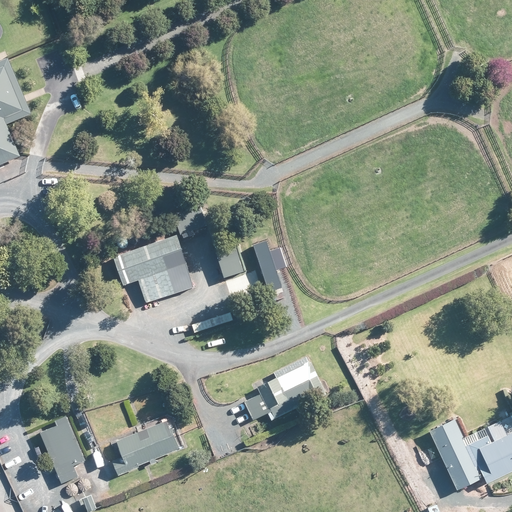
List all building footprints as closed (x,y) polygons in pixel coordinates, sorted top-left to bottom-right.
[(0,161),(16,155),(3,124),(30,113),(6,56),(0,59),(0,161)] [(179,234),(115,253),(124,284),(139,279),(146,303),(195,289),(179,234)] [(453,416),(427,429),(456,487),(479,475),(483,483),(511,468),(511,432),(471,453),(453,416)] [(123,460),(113,465),(118,476),(180,448),(167,421),(116,444),(123,460)] [(68,423),(40,434),(60,484),(78,477),(74,466),(83,463),(68,423)]
